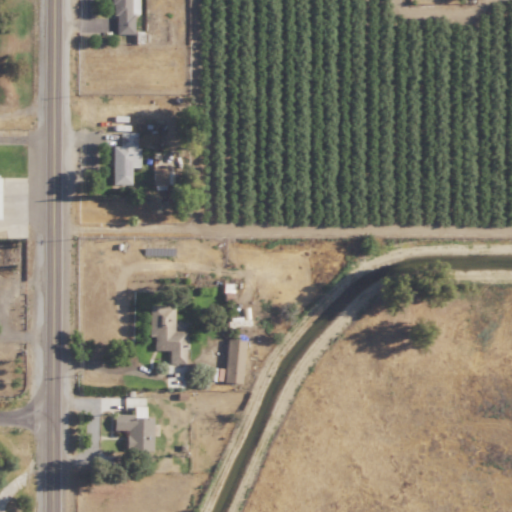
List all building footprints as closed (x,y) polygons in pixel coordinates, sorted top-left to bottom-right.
[(108,0),(138,0),(138,32),(109,29),(108,0)] [(109,131),(136,132),(138,183),(109,183),(109,131)] [(164,169),(171,169),(171,152),(154,152),(154,167),(151,167),(152,189),(164,188),(164,169)] [(171,330),(172,305),(147,305),(146,336),(152,336),(152,350),(167,350),(166,363),(183,364),(183,331),(171,330)] [(221,382),(238,384),(243,341),(225,339),(221,382)] [(112,413),(111,430),(124,430),(123,450),(150,450),(151,418),(144,417),(144,406),(132,406),(132,414),(112,413)]
